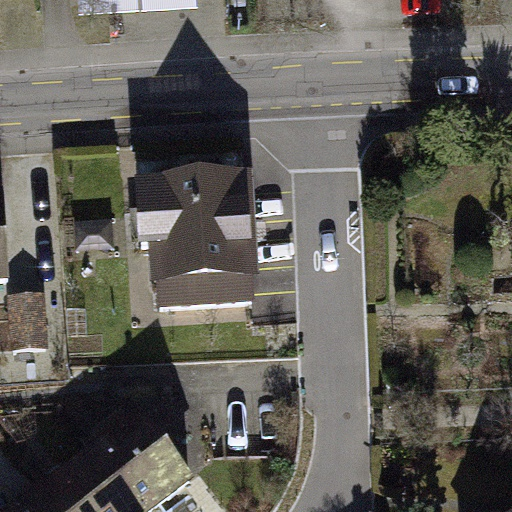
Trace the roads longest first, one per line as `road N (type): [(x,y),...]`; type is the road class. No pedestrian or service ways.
road 1 (residential): [(319,86),(328,458),(300,511)]
road 2 (tertiary): [(319,86),(0,105)]
road 3 (tertiary): [(511,77),(319,86)]
